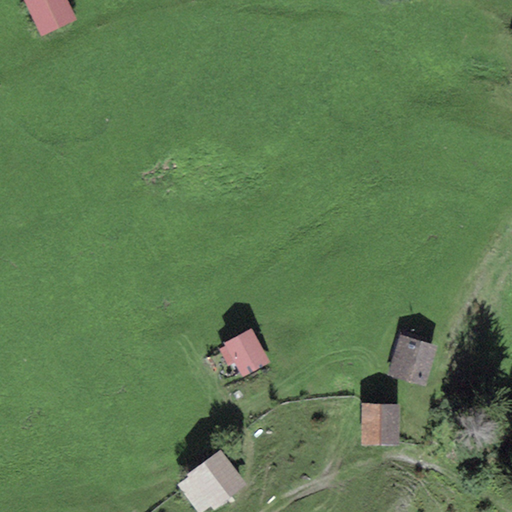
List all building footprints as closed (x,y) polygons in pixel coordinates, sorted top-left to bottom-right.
[(65,0),(22,0),(37,35),(74,21),(65,0)] [(269,363),(251,329),(224,344),(242,378),(269,363)] [(425,386),(437,347),(400,336),(388,376),(425,386)] [(399,407),(362,405),(360,444),(397,446),(399,407)] [(247,485),(220,450),(186,476),(188,479),(178,486),(197,511),(202,511),(210,507),(213,511),(247,485)]
